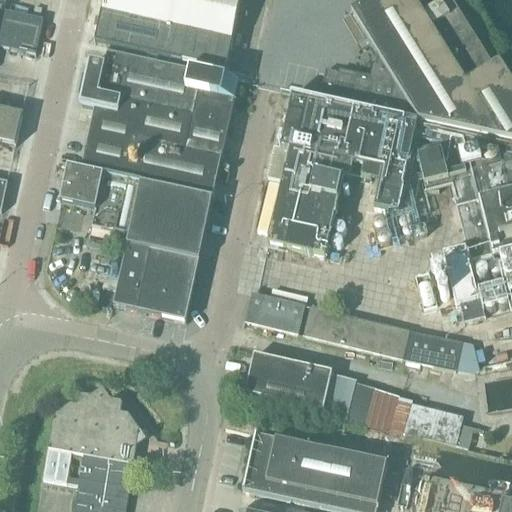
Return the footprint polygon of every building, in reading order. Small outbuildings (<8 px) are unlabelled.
[(105,0),(95,47),(225,75),(241,0),(105,0)] [(330,93),(328,106),(419,126),(511,145),(511,87),(500,67),(493,71),(448,0),(380,0),(352,18),(377,59),(372,83),(326,73),(321,91),(330,93)] [(0,50),(35,58),(43,23),(0,13),(0,50)] [(95,112),(91,133),(222,163),(239,86),(107,57),(105,70),(91,67),(88,79),(82,77),(78,96),(84,97),(82,109),(95,112)] [(419,126),(328,106),(325,106),(326,102),(320,100),(319,104),(293,98),(281,154),(275,153),(267,185),(281,188),(268,250),(326,263),(342,189),(349,191),(353,169),(363,171),(361,183),(371,185),(373,173),(381,175),(374,213),(398,218),(405,180),(414,142),(440,147),(441,149),(424,152),(430,173),(420,175),(426,198),(452,192),(456,211),(457,211),(470,266),(415,280),(423,313),(437,309),(439,309),(442,318),(461,314),(464,328),(511,315),(511,146),(444,133),(444,131),(419,126)] [(0,146),(15,150),(22,119),(0,113),(0,146)] [(82,174),(141,187),(213,203),(222,163),(91,133),(82,174)] [(68,172),(63,193),(60,207),(96,215),(92,232),(129,240),(140,188),(68,172)] [(213,203),(141,187),(113,311),(137,316),(186,327),(213,203)] [(335,236),(339,239),(344,238),(346,234),(345,230),(342,227),(337,228),(335,232),(335,236)] [(332,250),(336,253),(341,252),(343,248),(342,244),(339,241),(334,242),(332,246),(332,250)] [(247,326),(297,338),(304,311),(253,299),(247,326)] [(304,340),(402,364),(408,336),(311,313),(304,340)] [(405,365),(455,375),(460,347),(411,337),(405,365)] [(245,398),(323,416),(332,377),(254,359),(245,398)] [(323,416),(390,433),(399,402),(375,394),(375,392),(333,381),(323,416)] [(83,461),(74,511),(125,511),(133,469),(136,469),(136,468),(134,467),(139,434),(128,418),(121,417),(123,406),(110,404),(102,392),(91,400),(79,398),(77,409),(70,408),(54,419),(48,453),(45,452),(45,454),(83,461)] [(268,409),(254,406),(232,401),(225,434),(254,440),(256,430),(263,432),(268,409)] [(455,450),(467,453),(472,432),(460,430),(462,422),(411,410),(404,437),(455,450)] [(242,495),(320,511),(378,511),(388,470),(387,469),(387,468),(254,439),(242,495)] [(511,511),(511,502),(502,500),(499,511),(511,511)]
